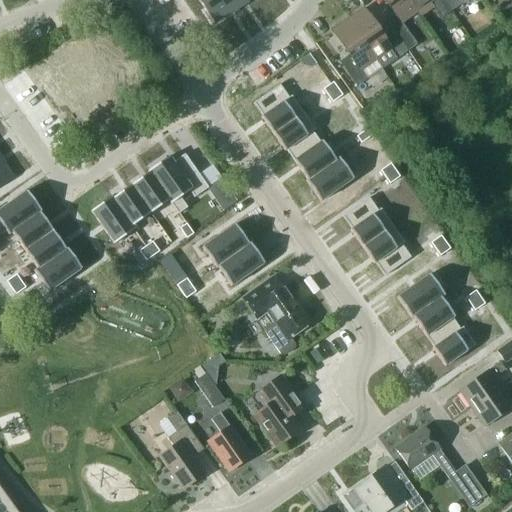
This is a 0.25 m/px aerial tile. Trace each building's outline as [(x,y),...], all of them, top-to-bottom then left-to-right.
[(232,0),(197,0),(214,23),(237,7),(232,0)] [(401,21),(415,12),(406,0),(384,0),(398,20),(389,26),(406,51),(416,44),(401,21)] [(406,0),(415,12),(416,11),(421,17),(434,8),(440,18),(451,10),(443,0),(406,0)] [(458,0),(443,0),(451,10),(461,4),(458,0)] [(379,33),(364,11),(349,21),(375,59),(376,58),(382,67),(406,51),(389,26),(379,33)] [(360,69),(375,59),(349,21),(334,32),(349,55),(340,61),(356,86),(367,78),(360,69)] [(78,133),(111,114),(98,91),(95,93),(75,58),(44,76),(78,133)] [(333,82),(323,89),(328,96),(338,89),(333,82)] [(279,85),(253,104),(262,116),(261,117),(273,135),(303,113),(291,96),(289,98),(279,85)] [(338,89),(328,96),(332,103),(342,96),(338,89)] [(303,113),(273,135),(285,151),(286,150),(294,161),(294,162),(320,143),(320,142),(313,132),(315,130),(303,113)] [(366,130),(356,137),(361,143),(371,137),(366,130)] [(320,143),(294,162),(307,180),(335,160),(322,141),(320,142),(320,143)] [(169,157),(147,172),(148,173),(168,201),(178,215),(187,208),(180,198),(189,191),(194,198),(208,188),(203,182),(184,155),(173,163),(169,157)] [(307,180),(305,181),(320,202),(353,179),(338,158),(335,160),(307,180)] [(0,159),(0,185),(12,178),(0,159)] [(390,164),(380,171),(385,178),(395,171),(390,164)] [(395,171),(385,178),(389,184),(400,177),(395,171)] [(148,173),(131,186),(150,214),(168,201),(148,173)] [(131,186),(113,198),(133,226),(150,214),(131,186)] [(26,191),(0,209),(0,223),(8,236),(12,233),(40,214),(41,213),(26,191)] [(112,197),(91,212),(114,244),(135,229),(133,226),(113,198),(112,197)] [(368,198),(342,216),(351,229),(350,230),(362,247),(392,226),(380,209),(378,211),(368,198)] [(40,214),(12,233),(24,251),(52,231),(40,214)] [(186,224),(179,229),(186,239),(193,234),(186,224)] [(234,225),(201,248),(216,268),(250,244),(249,243),(248,243),(234,225)] [(392,226),(362,247),(374,264),(375,263),(384,276),(411,258),(402,245),(404,243),(392,226)] [(52,231),(24,251),(37,269),(65,249),(52,231)] [(440,236),(431,243),(435,250),(445,243),(440,236)] [(152,242),(145,247),(152,257),(159,252),(152,242)] [(445,243),(435,250),(440,256),(450,249),(445,243)] [(250,244),(216,268),(216,269),(218,268),(231,287),(264,264),(250,244)] [(145,247),(139,251),(146,261),(152,257),(145,247)] [(34,271),(48,292),(81,269),(66,248),(65,249),(37,269),(34,271)] [(7,282),(6,282),(11,288),(21,282),(16,275),(7,282)] [(299,310),(275,275),(242,299),(256,319),(267,312),(275,323),(264,331),(280,354),(282,356),(285,355),(293,350),(295,347),(294,344),(290,338),(311,323),(301,308),(299,310)] [(426,277),(396,298),(411,319),(412,318),(441,298),(444,296),(429,275),(426,277)] [(181,293),(191,285),(186,279),(176,286),(181,293)] [(21,282),(11,288),(16,295),(25,288),(21,282)] [(196,292),(191,285),(181,293),(186,299),(196,292)] [(475,291),(465,298),(470,304),(480,298),(475,291)] [(441,298),(412,318),(425,336),(426,337),(452,319),(454,317),(453,316),(441,298)] [(480,298),(470,304),(474,311),(485,304),(480,298)] [(452,319),(426,337),(433,347),(432,348),(444,367),(475,345),(462,327),(460,329),(452,319)] [(505,364),(511,359),(511,340),(496,351),(505,364)] [(315,349),(309,353),(317,364),(322,361),(315,349)] [(219,354),(213,359),(218,367),(225,362),(219,354)] [(471,409),(501,389),(494,378),(505,370),(500,362),(459,391),(471,409)] [(212,409),(223,401),(205,375),(194,383),(212,409)] [(276,448),(301,430),(292,418),(304,410),(281,376),(259,392),(268,405),(253,415),(276,448)] [(501,389),(471,409),(484,427),(511,407),(511,396),(508,399),(501,389)] [(182,490),(205,473),(194,457),(204,450),(176,411),(166,419),(176,432),(167,438),(173,447),(158,457),(182,490)] [(208,442),(229,472),(250,457),(220,413),(211,420),(220,433),(208,442)] [(454,472),(439,449),(424,428),(395,449),(410,470),(431,455),(468,507),(486,495),(465,464),(454,472)] [(511,436),(500,445),(511,462),(511,436)] [(400,487),(385,466),(353,489),(362,502),(364,501),(371,511),(384,511),(403,499),(411,511),(423,502),(408,481),(400,487)] [(0,511),(12,511),(10,509),(11,507),(5,499),(3,498),(1,496),(2,494),(0,491),(0,511)]
